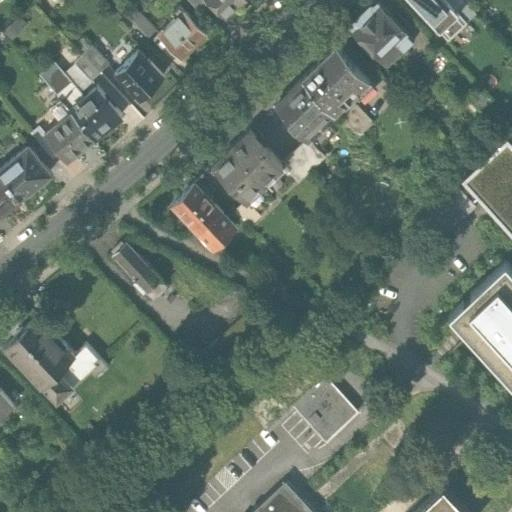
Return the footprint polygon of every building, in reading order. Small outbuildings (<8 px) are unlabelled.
[(203,0),(205,2),(207,0),(210,0),(224,14),(238,0),(203,0)] [(408,0),(447,41),(466,23),(458,14),(444,0),(408,0)] [(467,5),(461,0),(444,0),(458,14),(467,5)] [(175,16),(157,34),(179,57),(205,31),(191,17),(179,5),(171,12),(175,16)] [(363,19),(352,29),(387,65),(412,41),(377,5),(375,7),(374,7),(370,7),(365,11),(365,16),(363,19)] [(475,14),(467,5),(458,14),(466,23),(475,14)] [(155,28),(135,8),(127,17),(146,37),(155,28)] [(3,33),(12,43),(18,37),(9,27),(3,33)] [(301,78),(334,113),(369,79),(335,44),(322,57),(301,78)] [(82,54),(98,71),(108,63),(92,45),(82,54)] [(137,48),(114,71),(138,96),(161,73),(149,61),(137,48)] [(90,79),(98,71),(82,54),(74,62),(90,79)] [(38,73),(61,99),(94,136),(121,113),(109,99),(97,84),(84,95),(79,90),(90,79),(74,62),(63,72),(53,60),(38,73)] [(289,90),(274,104),(307,138),(308,138),(334,113),(301,78),(289,90)] [(60,118),(44,131),(58,148),(66,158),(94,136),(61,99),(51,108),(60,118)] [(231,147),(264,182),(282,165),(283,164),(281,163),(255,136),(249,129),(231,147)] [(308,138),(307,138),(281,163),(283,164),(282,165),(299,182),(325,156),(308,138)] [(511,145),(507,140),(461,183),(511,237),(511,145)] [(0,171),(10,183),(20,196),(30,188),(31,189),(43,178),(42,177),(49,172),(39,159),(27,146),(0,168),(0,171)] [(231,147),(211,166),(223,178),(245,200),(264,182),(231,147)] [(0,215),(13,205),(12,204),(21,196),(20,196),(10,183),(0,171),(0,215)] [(187,188),(171,203),(198,230),(201,227),(217,243),(235,226),(193,182),(187,188)] [(475,209),(456,189),(426,216),(445,237),(458,225),(462,221),(475,209)] [(115,251),(112,253),(146,288),(147,288),(153,294),(165,282),(159,275),(160,275),(126,240),(124,242),(121,240),(117,244),(112,248),(115,251)] [(511,270),(504,262),(448,315),(461,329),(465,333),(469,337),(488,357),(511,382),(511,270)] [(259,297),(200,348),(218,369),(277,317),(259,297)] [(21,329),(2,347),(40,387),(41,386),(56,401),(70,387),(72,385),(57,370),(75,353),(74,352),(36,314),(21,329)] [(318,349),(299,329),(230,393),(264,429),(291,404),(325,441),(358,411),(323,374),(331,366),(333,365),(328,359),(326,361),(317,350),(318,349)] [(75,353),(57,370),(72,385),(70,387),(71,389),(91,371),(96,376),(108,364),(85,341),(74,352),(75,353)] [(0,391),(0,413),(11,403),(0,391)] [(468,511),(442,485),(441,486),(413,511),(315,511),(297,493),(285,480),(249,511),(468,511)]
